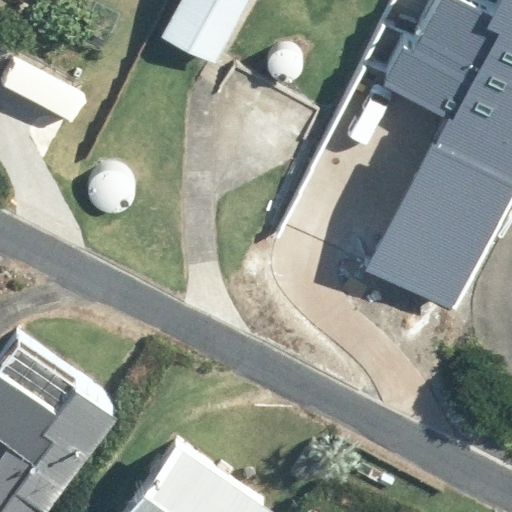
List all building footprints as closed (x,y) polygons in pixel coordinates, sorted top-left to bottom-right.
[(216,61),(246,0),(180,0),(163,35),(216,61)] [(511,0),(418,0),(379,86),(441,115),(369,269),(458,310),(511,194),(511,0)] [(330,112),(241,61),(201,131),(290,182),(330,112)] [(127,414),(19,331),(0,355),(0,426),(20,441),(0,466),(0,511),(47,511),(51,507),(54,509),(127,414)] [(284,511),(288,506),(191,439),(140,511),(284,511)]
